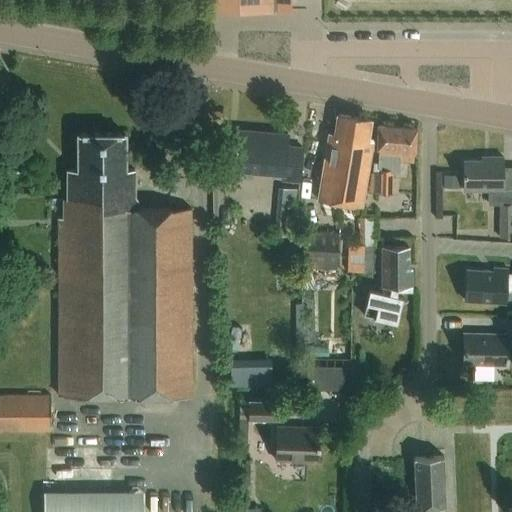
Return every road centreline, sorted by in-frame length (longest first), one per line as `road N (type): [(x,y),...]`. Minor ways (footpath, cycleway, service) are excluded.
road 1 (tertiary): [(427,104),(0,32)]
road 2 (residential): [(357,511),(364,429),(426,367),(427,104)]
